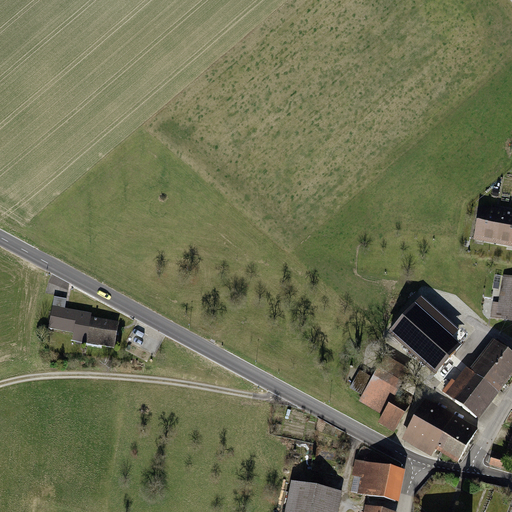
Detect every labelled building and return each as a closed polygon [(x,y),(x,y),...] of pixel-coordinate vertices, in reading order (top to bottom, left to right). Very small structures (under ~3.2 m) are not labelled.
[(500,198),(502,189),(495,187),(493,197),(500,198)] [(503,211),(480,207),(473,243),(496,247),(503,211)] [(511,212),(503,211),(496,247),(511,250),(511,212)] [(511,323),(511,277),(504,276),(499,304),(492,303),(489,319),(511,323)] [(72,340),(87,343),(92,318),(92,314),(64,309),(66,300),(53,298),(47,331),(73,336),(72,340)] [(118,323),(92,318),(87,343),(113,348),(118,323)] [(421,322),(404,345),(440,372),(459,348),(447,339),(450,334),(443,329),(438,335),(421,322)] [(492,343),(469,373),(499,395),(511,377),(511,357),(510,357),(511,354),(511,353),(496,341),(493,344),(492,343)] [(377,425),(395,434),(409,408),(395,401),(411,372),(384,358),(373,378),(361,371),(350,390),(362,397),(359,403),(382,416),(377,425)] [(478,422),(499,395),(469,373),(465,370),(453,386),(449,384),(442,394),(478,422)] [(477,432),(425,401),(401,440),(431,458),(436,450),(458,464),(477,432)] [(507,458),(493,454),(489,468),(502,473),(507,458)] [(403,472),(355,463),(352,478),(361,479),(358,495),(397,502),(403,472)] [(283,511),(336,511),(341,487),(323,484),(322,489),(289,483),(283,511)]
